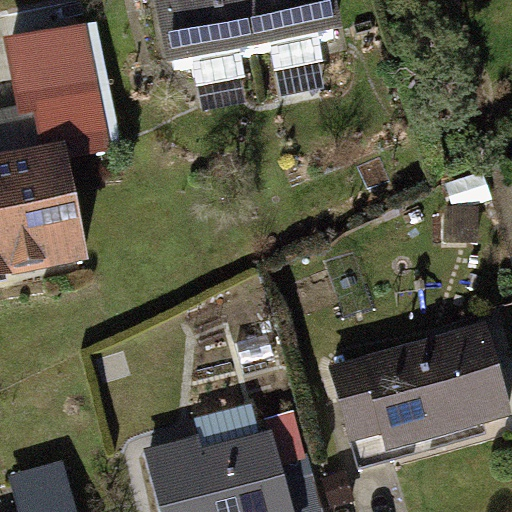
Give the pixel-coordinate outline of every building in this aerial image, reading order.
[(179,0),(204,92),(385,44),(373,0),(179,0)] [(0,117),(0,299),(129,269),(105,165),(132,158),(101,27),(20,46),(35,109),(0,117)] [(511,325),(352,368),(378,464),(511,428),(511,325)] [(309,511),(290,434),(170,464),(181,511),(309,511)] [(27,511),(102,511),(88,464),(20,485),(27,511)]
